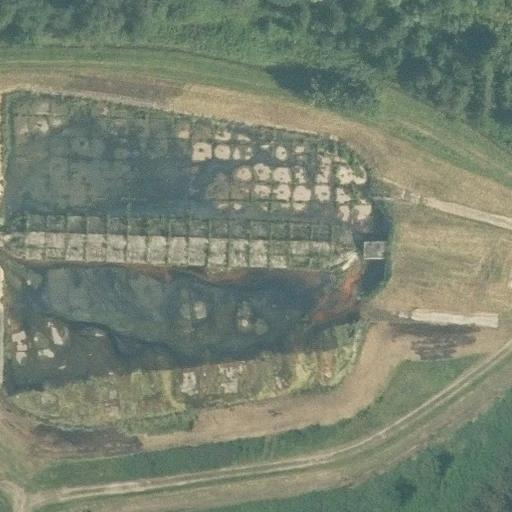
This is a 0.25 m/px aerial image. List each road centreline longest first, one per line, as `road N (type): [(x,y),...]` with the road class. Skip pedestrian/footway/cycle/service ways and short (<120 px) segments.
road 1 (track): [(15,511),(17,493),(345,451),(511,347)]
road 2 (track): [(511,188),(305,97),(166,75),(0,68)]
